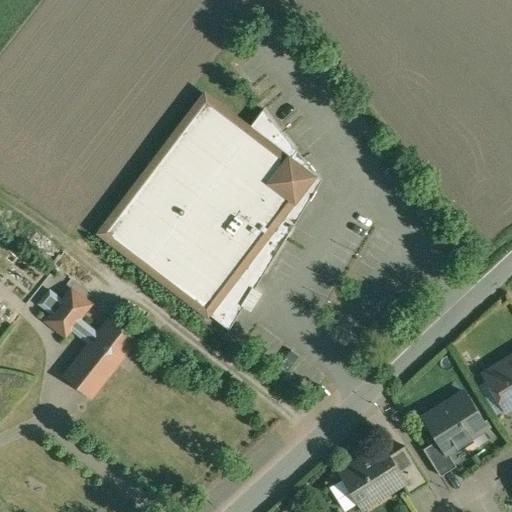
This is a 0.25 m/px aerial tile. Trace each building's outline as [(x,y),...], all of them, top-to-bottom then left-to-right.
[(206,96),(102,232),(230,329),(295,224),(283,215),(312,177),(290,160),(298,150),(264,109),(249,129),(206,96)] [(91,304),(72,290),(64,301),(50,290),(40,304),(90,343),(98,333),(79,318),(91,304)] [(90,343),(72,367),(99,388),(137,341),(109,319),(98,333),(90,343)] [(511,359),(489,373),(510,407),(511,406),(511,359)] [(466,392),(425,418),(439,440),(446,452),(448,451),(487,426),(466,392)] [(439,440),(424,449),(441,476),(457,466),(448,451),(446,452),(439,440)] [(406,446),(389,457),(402,478),(401,478),(403,482),(410,493),(429,482),(406,446)] [(383,447),(342,473),(345,477),(361,502),(364,506),(403,482),(401,478),(402,478),(389,457),(383,447)] [(345,477),(333,485),(333,489),(344,508),(349,509),(361,502),(345,477)]
